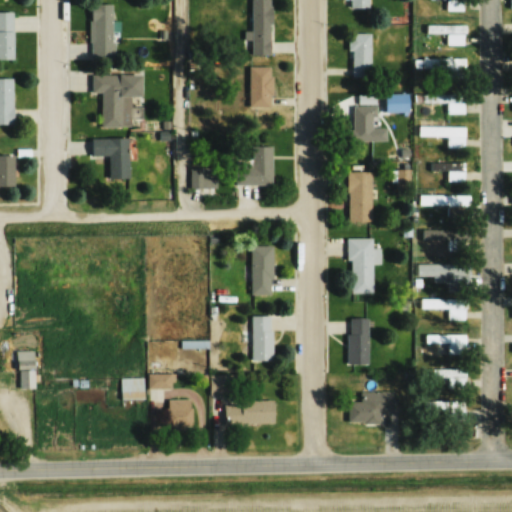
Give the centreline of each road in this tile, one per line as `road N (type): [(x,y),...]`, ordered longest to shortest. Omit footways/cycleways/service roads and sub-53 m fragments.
road 1 (residential): [(511,461),(0,470)]
road 2 (residential): [(319,466),(315,0)]
road 3 (residential): [(0,217),(317,213)]
road 4 (residential): [(56,216),(55,0)]
